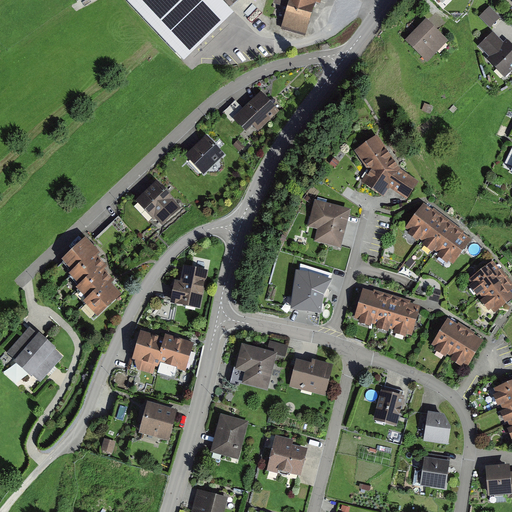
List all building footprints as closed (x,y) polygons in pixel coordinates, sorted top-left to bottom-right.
[(234,12),(222,0),(130,0),(185,57),(234,12)] [(318,0),(276,0),(276,5),(287,7),(282,28),(310,35),(318,0)] [(491,6),(481,17),(492,28),(502,17),(491,6)] [(448,41),(428,21),(408,40),(428,61),(448,41)] [(505,44),(495,33),(481,45),(491,57),(488,60),(503,77),(511,69),(511,45),(508,41),(505,44)] [(280,112),(263,95),(237,120),(250,133),(255,128),(259,132),(280,112)] [(226,158),(209,139),(189,156),(206,175),(226,158)] [(403,173),(383,140),(359,153),(373,173),(366,184),(387,199),(393,191),(410,203),(421,186),(403,173)] [(183,209),(158,183),(138,202),(163,228),(183,209)] [(354,212),(319,203),(312,229),(320,231),(317,243),(344,250),(354,212)] [(440,217),(428,209),(410,233),(456,268),(475,244),(463,235),(451,226),(440,217)] [(102,254),(87,240),(65,262),(76,272),(72,275),(81,284),(77,288),(87,299),(83,303),(99,319),(123,296),(113,287),(117,283),(105,272),(108,269),(98,258),(102,254)] [(511,284),(504,275),(496,264),(472,283),(496,315),(511,302),(511,284)] [(200,311),(208,272),(184,267),(180,284),(175,283),(171,305),(200,311)] [(295,317),(325,322),(331,287),(301,281),(295,317)] [(380,295),(365,291),(357,320),(415,336),(423,307),(408,303),(394,299),(380,295)] [(462,327),(450,320),(435,346),(470,366),(485,340),(473,333),(462,327)] [(39,337),(30,329),(9,354),(18,361),(15,365),(32,378),(34,376),(44,384),(64,359),(56,351),(58,349),(41,335),(39,337)] [(166,340),(142,334),(133,368),(154,374),(156,367),(160,368),(161,364),(187,372),(195,342),(167,334),(166,340)] [(286,356),(245,346),(238,370),(245,372),(242,383),(277,392),(286,356)] [(314,364),(299,360),(292,387),(327,396),(335,367),(315,361),(314,364)] [(511,385),(496,391),(511,431),(511,385)] [(408,394),(385,388),(377,421),(400,426),(408,394)] [(176,411),(149,404),(141,432),(168,440),(176,411)] [(426,440),(428,413),(421,413),(419,439),(426,440)] [(452,414),(429,413),(428,444),(451,445),(451,431),(452,414)] [(250,424),(223,416),(213,454),(240,461),(250,424)] [(295,441),(279,437),(271,471),(302,479),(309,450),(294,446),(295,441)] [(115,442),(107,439),(104,449),(112,451),(115,442)] [(452,461),(427,458),(423,485),(449,488),(452,461)] [(511,465),(490,466),(492,497),(511,495),(511,465)] [(227,511),(231,498),(200,490),(194,511),(227,511)]
